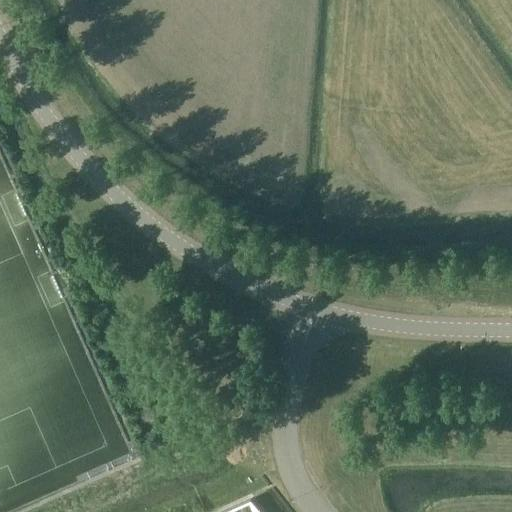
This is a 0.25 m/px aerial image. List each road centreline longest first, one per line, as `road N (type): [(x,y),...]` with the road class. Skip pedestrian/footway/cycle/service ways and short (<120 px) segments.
road 1 (tertiary): [(316,309),(171,243),(115,197),(27,90),(0,23)]
road 2 (unclassified): [(316,309),(285,443),(296,485),(316,511)]
road 3 (tertiary): [(511,331),(394,326),(316,309)]
